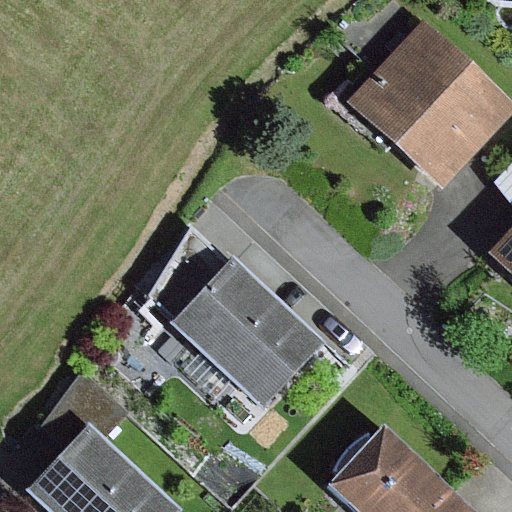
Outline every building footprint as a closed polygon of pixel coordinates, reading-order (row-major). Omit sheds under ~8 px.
[(511,117),(511,102),(424,22),(348,104),(444,192),(511,117)] [(511,164),(494,183),(511,205),(511,229),(489,255),(511,276),(511,164)] [(190,227),(148,299),(173,322),(170,326),(263,412),(325,344),(233,257),(227,263),(190,227)] [(127,415),(85,376),(36,429),(60,451),(23,492),(44,511),(178,511),(179,511),(103,441),(127,415)] [(476,511),(385,427),(328,488),(354,511),(476,511)]
